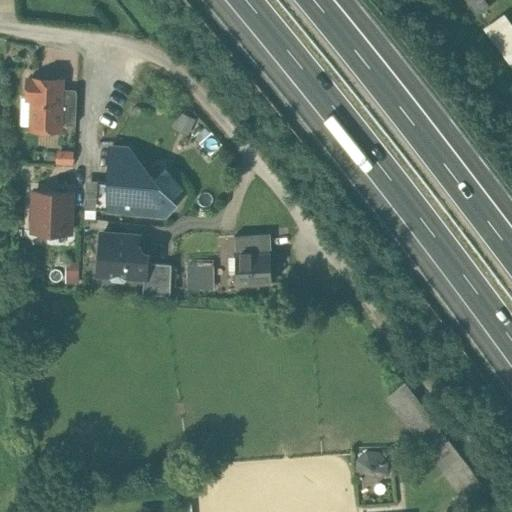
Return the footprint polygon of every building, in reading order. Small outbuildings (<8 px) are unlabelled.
[(464,0),(477,17),(490,8),(484,0),(464,0)] [(511,25),(503,13),(484,27),(511,65),(511,25)] [(61,78),(28,77),(27,96),(33,96),(32,127),(59,128),(60,123),(61,87),(61,78)] [(75,88),(61,87),(60,123),(76,124),(77,90),(75,88)] [(127,146),(111,146),(110,180),(109,208),(165,213),(174,200),(127,146)] [(97,179),(86,178),(85,205),(96,205),(97,179)] [(110,180),(97,179),(96,205),(96,207),(109,208),(110,180)] [(71,191),(34,190),(33,230),(70,231),(71,191)] [(139,235),(101,232),(99,267),(104,267),(113,278),(123,279),(128,274),(145,276),(146,276),(147,261),(148,251),(145,251),(137,242),(139,241),(139,235)] [(269,234),(234,235),(235,252),(270,250),(269,234)] [(270,250),(235,252),(236,284),(271,283),(270,250)] [(171,262),(147,261),(146,276),(145,276),(143,291),(170,293),(171,262)] [(213,264),(188,264),(188,289),(213,288),(213,264)] [(404,384),(388,397),(450,478),(466,465),(404,384)] [(390,473),(390,452),(361,452),(361,474),(390,473)]
